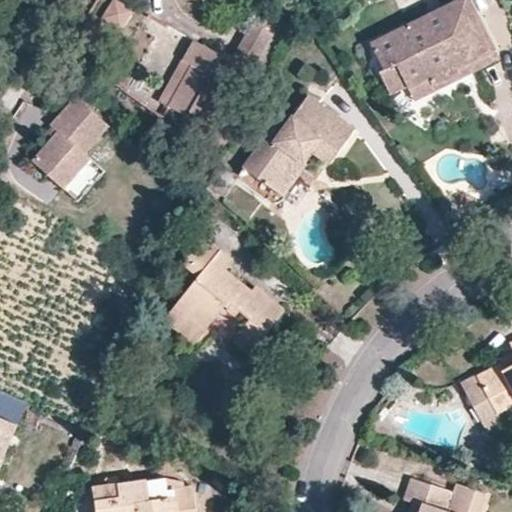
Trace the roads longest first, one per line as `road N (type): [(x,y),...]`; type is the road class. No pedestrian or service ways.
road 1 (residential): [(306,511),(376,351),(469,275),(511,252)]
road 2 (residential): [(0,122),(78,0)]
